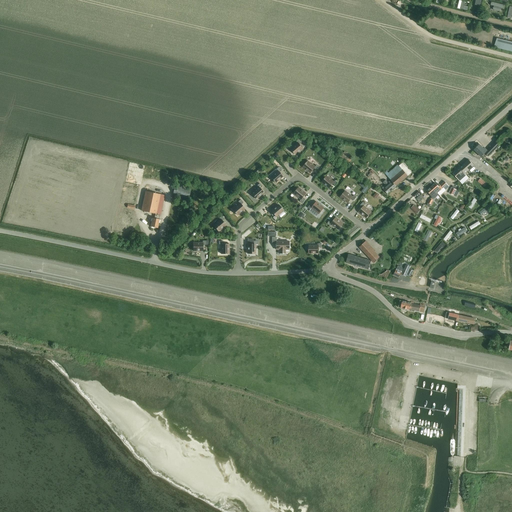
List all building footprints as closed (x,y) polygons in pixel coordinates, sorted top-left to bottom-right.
[(503,5),(491,2),(490,5),(493,6),(492,10),(500,11),(501,8),(503,8),(503,5)] [(511,51),(511,42),(497,38),(494,47),(511,51)] [(306,138),(302,141),(307,147),(310,144),(306,138)] [(296,155),(303,148),(300,144),(302,142),(299,139),(297,141),(298,143),(291,149),(296,155)] [(488,156),(496,149),(499,145),(495,142),(491,147),(487,150),(485,148),(484,149),(479,144),(474,150),(481,157),(485,153),(488,156)] [(481,158),(479,156),(472,151),(470,153),(477,158),(477,157),(479,159),(481,158)] [(468,159),(453,173),(457,178),(459,181),(466,175),(464,174),(474,165),(468,159)] [(308,161),(303,167),(310,173),(314,168),(316,170),(319,167),(316,165),(315,167),(308,161)] [(382,188),(387,194),(412,172),(403,162),(399,166),(389,174),(387,171),(385,173),(390,180),(388,182),(386,180),(383,182),(385,185),(382,188)] [(281,170),(279,167),(276,169),(278,171),(270,177),(275,183),(283,176),(279,172),(281,170)] [(326,176),(321,182),(329,188),(333,184),(335,185),(338,182),(335,180),(334,182),(326,176)] [(487,184),(480,178),(478,181),(484,187),(487,184)] [(449,187),(447,184),(445,181),(440,185),(439,184),(438,185),(436,183),(431,187),(436,193),(442,188),(443,188),(445,190),(449,187)] [(256,199),(264,193),(260,188),(262,186),(260,183),(257,185),(258,187),(251,193),(256,199)] [(175,184),(172,195),(188,200),(191,188),(175,184)] [(299,187),(294,194),(301,199),(300,201),(302,203),(305,200),(302,198),(306,193),(299,187)] [(437,193),(436,193),(431,187),(427,191),(430,195),(434,199),(436,197),(434,195),(437,193)] [(451,187),(449,193),(454,196),(456,197),(459,191),(457,190),(451,187)] [(160,215),(164,195),(145,191),(141,211),(155,214),(154,218),(152,218),(151,226),(157,228),(159,219),(159,215),(160,215)] [(345,191),(340,197),(348,203),(351,199),(354,200),(356,197),(354,195),(352,197),(345,191)] [(237,215),(245,209),(241,204),(243,202),(241,199),(238,201),(239,203),(232,209),(237,215)] [(473,199),(468,208),(472,210),(477,201),(473,199)] [(310,204),(308,208),(310,210),(312,208),(319,214),(324,208),(316,202),(313,206),(310,204)] [(362,207),(358,212),(366,218),(371,212),(363,206),(365,204),(362,202),(360,205),(362,207)] [(278,205),(271,211),(275,215),(272,217),(275,220),(278,218),(276,217),(283,211),(278,205)] [(414,205),(411,208),(417,213),(419,210),(414,205)] [(486,207),(478,212),(481,216),(489,211),(486,207)] [(456,209),(450,218),(453,221),(460,212),(456,209)] [(421,215),(419,218),(429,223),(431,219),(421,215)] [(436,220),(434,225),(437,227),(439,223),(440,223),(442,220),(441,220),(442,218),(436,215),(434,218),(436,220)] [(220,219),(213,225),(218,231),(226,225),(222,221),(224,219),(222,216),(219,218),(220,219)] [(331,223),(338,229),(343,223),(336,217),(332,222),(330,220),(327,223),(330,225),(331,223)] [(478,221),(468,227),(470,231),(480,224),(478,221)] [(418,223),(413,232),(419,235),(424,226),(418,223)] [(464,228),(455,234),(457,237),(467,231),(464,228)] [(432,230),(426,240),(431,242),(436,233),(432,230)] [(449,231),(443,240),(445,242),(452,233),(449,231)] [(276,237),(272,237),(272,243),(276,243),(276,249),(279,249),(279,253),(285,253),(285,249),(289,249),(289,241),(276,241),(276,237)] [(203,243),(193,243),(193,251),(203,251),(203,245),(206,245),(208,245),(208,241),(206,241),(203,241),(203,243)] [(221,254),(229,254),(229,244),(223,244),(223,241),(219,241),(219,244),(221,244),(221,254)] [(247,254),(255,254),(255,244),(257,244),(257,241),(253,241),(253,244),(247,244),(247,254)] [(380,257),(374,251),(375,251),(366,241),(359,247),(374,263),(380,257)] [(319,247),(322,247),(322,243),(318,243),(318,245),(309,245),(309,253),(319,253),(319,247)] [(439,243),(433,249),(436,253),(443,246),(439,243)] [(349,254),(346,263),(369,269),(371,261),(349,254)] [(405,276),(410,266),(406,264),(401,274),(405,276)] [(397,268),(394,275),(399,277),(403,269),(402,269),(403,267),(400,266),(400,267),(398,265),(397,268)] [(425,306),(400,300),(398,307),(410,309),(423,312),(425,306)] [(458,315),(457,320),(474,324),(475,318),(458,315)]
